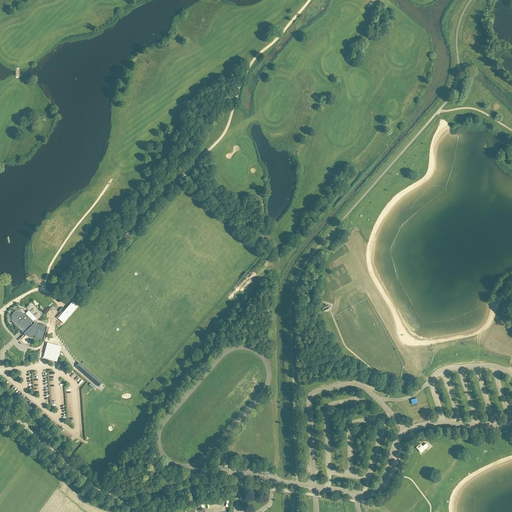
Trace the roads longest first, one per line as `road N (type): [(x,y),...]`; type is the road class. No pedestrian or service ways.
road 1 (unclassified): [(0,405),(115,496),(206,473)]
road 2 (unclassified): [(284,482),(373,493),(404,431)]
